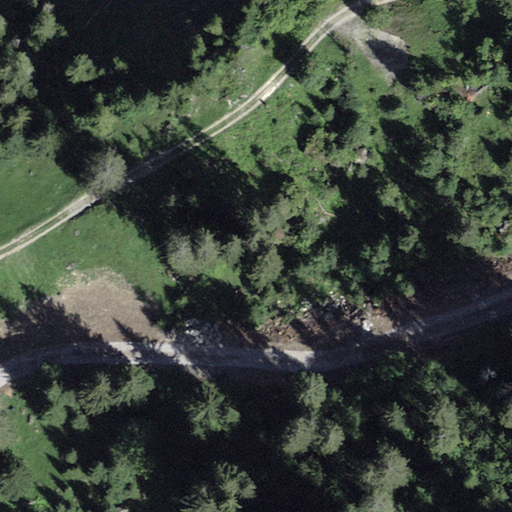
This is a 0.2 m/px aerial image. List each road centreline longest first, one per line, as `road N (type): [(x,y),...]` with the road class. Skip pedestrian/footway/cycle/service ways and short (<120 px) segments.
road 1 (track): [(511,299),(379,343),(298,359),(63,354),(0,377)]
road 2 (track): [(380,0),(339,19),(231,119),(0,254)]
